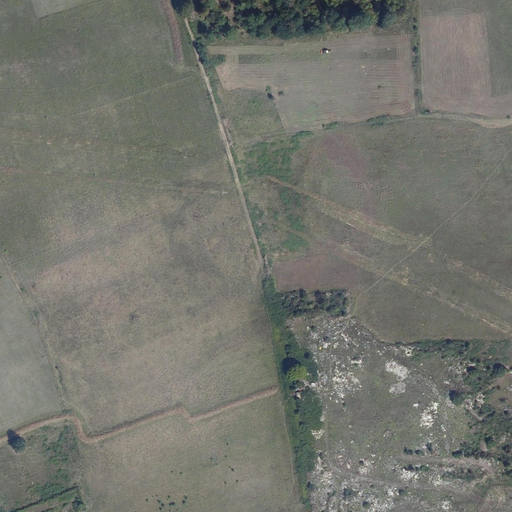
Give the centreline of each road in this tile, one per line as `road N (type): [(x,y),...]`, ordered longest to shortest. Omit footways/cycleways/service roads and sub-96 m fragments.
road 1 (primary): [(511,312),(384,241),(268,192),(150,161),(0,140)]
road 2 (primary): [(0,152),(118,166),(271,206),(375,249),(511,324)]
road 3 (track): [(511,501),(378,481),(358,460),(450,459),(495,478)]
road 4 (track): [(181,0),(266,274)]
road 5 (track): [(227,145),(423,116),(511,121)]
road 6 (track): [(450,459),(440,429),(381,418),(359,426),(346,460),(358,460)]
